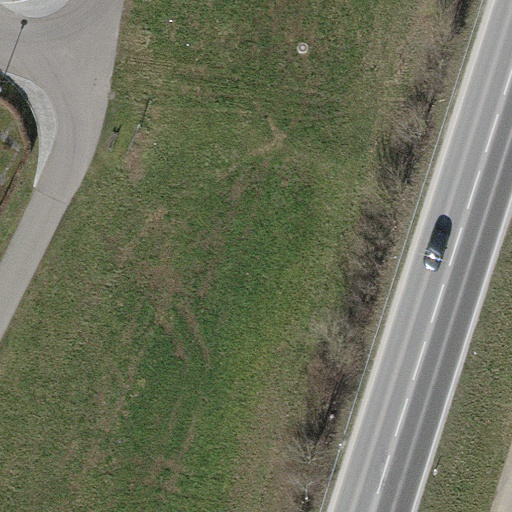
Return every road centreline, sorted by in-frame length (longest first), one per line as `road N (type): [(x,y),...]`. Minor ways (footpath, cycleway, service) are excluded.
road 1 (primary): [(381,511),(511,105)]
road 2 (residential): [(0,32),(38,53),(85,63),(66,169),(0,304)]
